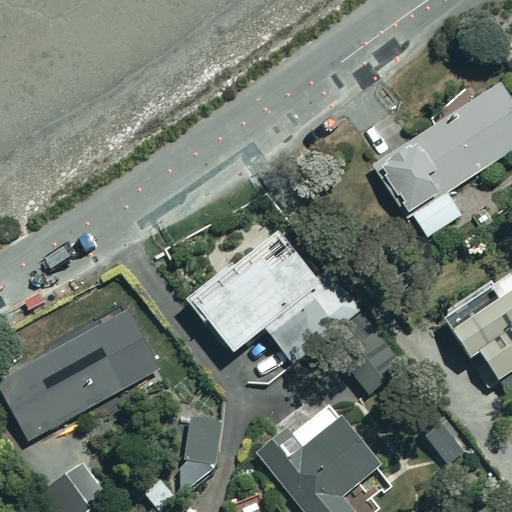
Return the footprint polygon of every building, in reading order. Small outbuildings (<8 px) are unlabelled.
[(511,159),(511,101),(504,89),(376,172),(411,225),(415,222),(430,244),(464,222),(449,200),(511,159)] [(317,287),(302,267),(279,285),(269,272),(247,289),(237,277),(194,311),(240,368),(272,343),(294,370),(328,342),(363,316),(331,275),(317,287)] [(511,388),(511,292),(448,332),(491,393),(501,388),(504,393),(511,388)] [(164,375),(131,315),(0,387),(0,390),(32,448),(164,375)] [(407,373),(363,316),(328,342),(373,399),(407,373)] [(384,473),(335,412),(295,443),(292,439),(261,464),(300,511),(349,511),(344,506),(384,473)] [(193,424),(187,465),(219,470),(225,429),(193,424)] [(467,455),(445,431),(429,445),(450,470),(467,455)] [(111,502),(84,468),(44,499),(53,511),(114,511),(108,504),(111,502)]
